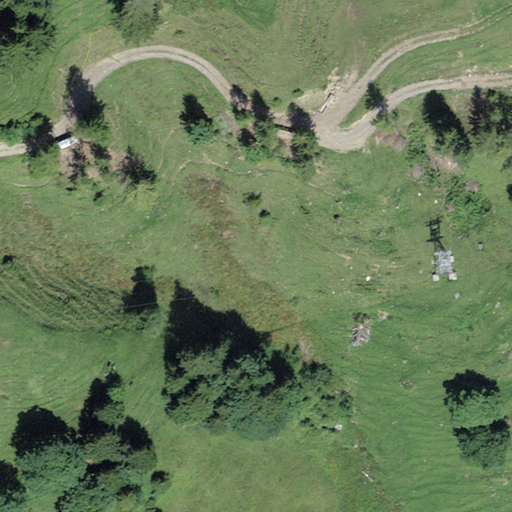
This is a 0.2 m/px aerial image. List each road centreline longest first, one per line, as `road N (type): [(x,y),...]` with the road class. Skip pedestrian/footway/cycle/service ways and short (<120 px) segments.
road 1 (track): [(298,113),(200,62),(154,52),(102,65),(36,140),(0,150)]
road 2 (track): [(511,6),(401,48),(339,103),(298,113)]
road 3 (track): [(298,113),(336,135),(424,89),(511,76)]
